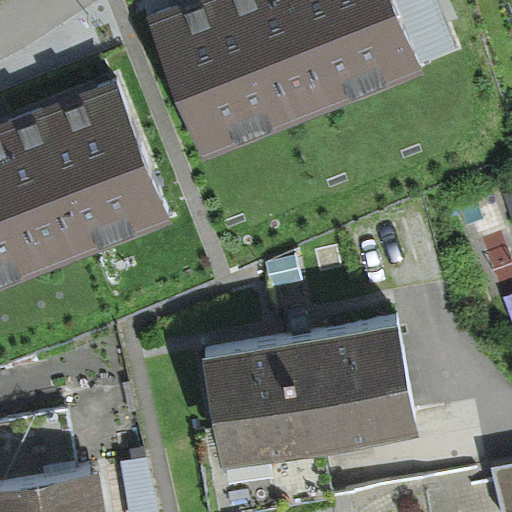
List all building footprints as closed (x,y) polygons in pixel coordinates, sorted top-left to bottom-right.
[(154,0),(149,2),(206,156),(427,69),(402,0),(154,0)] [(0,284),(179,211),(116,59),(0,107),(0,284)] [(394,316),(203,349),(223,460),(413,427),(394,316)] [(0,419),(0,481),(81,468),(70,408),(0,419)] [(0,481),(0,511),(104,511),(96,465),(81,468),(0,481)]
